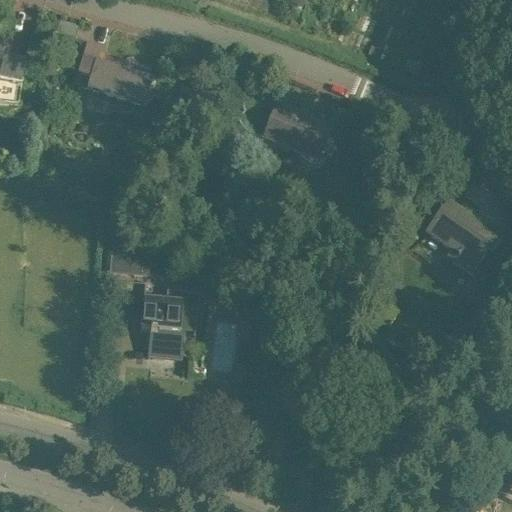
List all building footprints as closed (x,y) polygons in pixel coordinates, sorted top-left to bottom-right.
[(56,36),(75,40),(78,28),(59,23),(56,36)] [(97,64),(100,53),(86,49),(78,75),(91,78),(87,94),(145,110),(153,80),(97,64)] [(0,79),(21,84),(26,61),(4,55),(0,71),(0,79)] [(295,112),(280,106),(265,100),(243,91),(242,93),(243,93),(242,95),(242,97),(241,99),(241,102),(241,104),(241,106),(241,108),(242,111),(243,114),(236,117),(236,120),(237,122),(238,124),(240,127),(241,129),(243,130),(245,132),(247,133),(249,135),(252,135),(263,140),(262,143),(296,155),(306,164),(308,166),(312,167),(317,167),(324,163),(326,159),(328,155),(322,152),(323,151),(330,153),(335,140),(328,137),(331,130),(293,116),(295,112)] [(19,152),(1,150),(0,160),(0,171),(16,173),(19,152)] [(466,215),(448,203),(425,236),(457,258),(451,266),(470,279),(496,241),(495,240),(493,244),(461,222),(466,215)] [(511,218),(499,237),(511,245),(511,218)] [(111,247),(109,276),(148,280),(150,251),(111,247)] [(149,335),(147,360),(181,363),(184,338),(179,337),(182,303),(142,300),(139,334),(149,335)]
